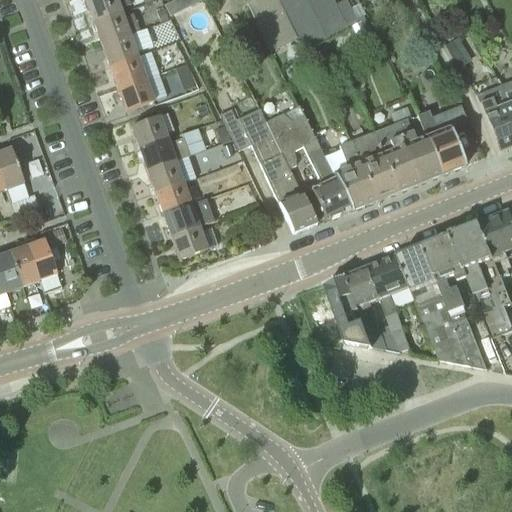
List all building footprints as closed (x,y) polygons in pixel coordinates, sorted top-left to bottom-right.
[(121,16),(119,10),(129,7),(127,0),(94,0),(85,3),(93,26),(121,16)] [(185,0),(189,8),(201,2),(200,0),(185,0)] [(295,33),(278,0),(253,0),(247,3),(268,47),(295,33)] [(325,41),(304,0),(278,0),(295,33),(303,52),(325,41)] [(304,0),(325,41),(347,31),(345,26),(335,7),(331,0),(304,0)] [(335,7),(345,26),(356,21),(346,1),(335,7)] [(167,21),(163,11),(155,14),(159,24),(167,21)] [(129,38),(128,37),(139,33),(133,16),(122,20),(121,16),(93,26),(101,48),(129,38)] [(129,38),(101,48),(109,70),(137,60),(129,38)] [(348,58),(337,64),(342,73),(356,65),(348,58)] [(137,60),(109,70),(117,92),(144,82),(137,60)] [(178,82),(190,78),(186,67),(174,71),(178,82)] [(144,82),(117,92),(125,114),(152,104),(144,82)] [(511,85),(502,89),(504,95),(511,116),(511,85)] [(511,116),(504,95),(490,100),(488,95),(475,100),(497,156),(509,151),(511,151),(511,116)] [(288,172),(265,123),(258,110),(236,121),(230,109),(218,113),(238,153),(248,148),(292,237),(316,227),(288,172)] [(350,214),(332,178),(310,134),(303,117),(290,123),(281,115),(265,123),(288,172),(295,168),(293,153),(302,150),(320,187),(309,192),(325,224),(350,214)] [(440,177),(464,168),(449,131),(437,136),(429,116),(418,121),(425,140),(440,177)] [(130,129),(138,151),(168,141),(160,119),(130,129)] [(396,130),(418,186),(440,177),(425,140),(414,145),(406,126),(396,130)] [(221,146),(229,143),(224,128),(215,131),(221,146)] [(418,186),(396,130),(374,139),(397,195),(418,186)] [(374,139),(351,148),(374,204),(397,195),(374,139)] [(168,141),(138,151),(146,174),(176,163),(189,159),(182,141),(170,145),(168,141)] [(351,148),(340,153),(348,171),(332,178),(350,214),(374,204),(351,148)] [(11,151),(0,154),(0,176),(5,192),(23,185),(11,151)] [(176,163),(146,174),(154,195),(173,188),(184,184),(176,163)] [(173,188),(154,195),(162,218),(192,207),(184,184),(173,188)] [(16,221),(34,214),(28,199),(10,206),(16,221)] [(192,207),(162,218),(170,239),(199,228),(192,207)] [(494,221),(480,227),(501,280),(510,276),(508,270),(511,269),(507,255),(511,253),(511,217),(511,214),(506,216),(503,216),(496,219),(494,221)] [(501,280),(480,227),(451,238),(465,274),(491,342),(511,333),(511,328),(505,310),(511,307),(501,280)] [(199,228),(170,239),(178,262),(207,251),(199,228)] [(465,274),(451,238),(424,249),(445,305),(449,316),(466,310),(458,290),(451,293),(447,281),(465,274)] [(44,243),(27,249),(39,283),(56,277),(44,243)] [(39,283),(27,249),(10,255),(22,290),(39,283)] [(55,249),(48,252),(52,264),(60,261),(55,249)] [(433,309),(445,305),(424,249),(398,259),(410,290),(419,312),(427,309),(427,310),(432,308),(433,309)] [(22,290),(10,255),(0,258),(0,281),(5,296),(22,290)] [(410,290),(398,259),(369,270),(381,302),(386,319),(397,315),(390,298),(410,290)] [(381,302),(369,270),(346,279),(359,313),(363,325),(372,350),(401,356),(390,328),(380,331),(371,305),(381,302)] [(346,345),(372,350),(363,325),(351,329),(347,318),(359,313),(346,279),(325,287),(346,345)] [(445,305),(433,309),(432,308),(427,310),(427,309),(419,312),(439,363),(470,369),(453,326),(449,316),(445,305)] [(453,326),(470,369),(487,372),(467,321),(453,326)]
